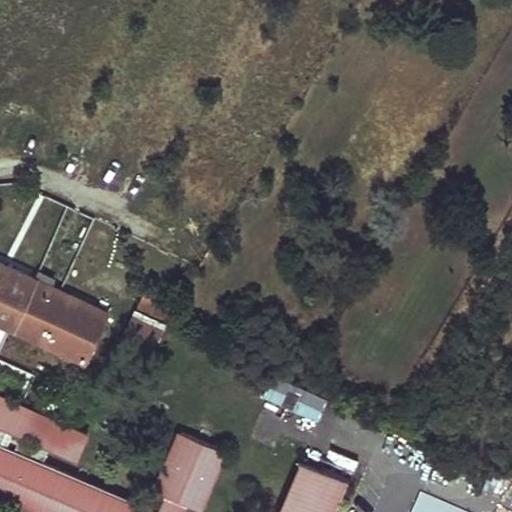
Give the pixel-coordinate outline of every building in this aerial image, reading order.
[(0,221),(0,234),(17,242),(20,237),(22,232),(0,221)] [(0,245),(13,251),(17,242),(0,234),(0,245)] [(0,260),(0,321),(86,360),(108,313),(52,286),(35,278),(0,260)] [(35,278),(52,286),(56,278),(38,270),(35,278)] [(154,303),(150,311),(169,319),(172,312),(154,303)] [(318,416),(328,395),(273,369),(263,390),(318,416)] [(89,432),(0,391),(0,422),(3,424),(14,429),(77,458),(89,432)] [(3,424),(0,430),(0,443),(7,446),(14,429),(3,424)] [(331,511),(346,478),(303,459),(280,511),(183,511),(188,502),(199,507),(224,449),(181,431),(156,489),(165,492),(157,511),(7,446),(0,443),(0,494),(41,511),(331,511)]
